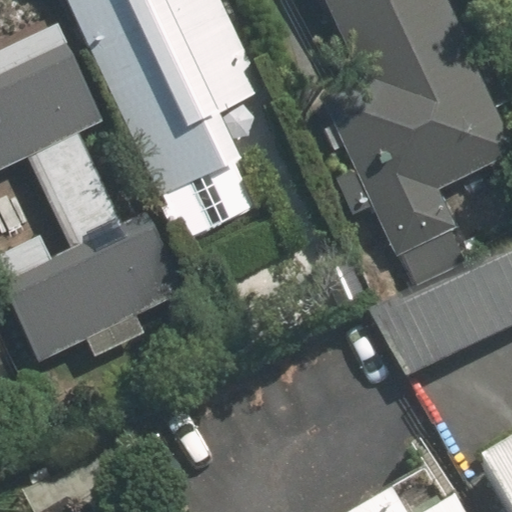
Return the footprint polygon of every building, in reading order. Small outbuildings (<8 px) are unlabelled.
[(222,0),(67,0),(184,251),(260,216),(214,117),(266,93),(222,0)] [(511,142),(446,0),(313,0),(357,95),(321,112),(401,285),(460,258),(428,189),(511,151),(511,142)] [(0,177),(22,167),(59,247),(0,273),(0,313),(29,376),(106,341),(113,355),(151,338),(140,313),(181,294),(146,215),(123,225),(78,126),(93,119),(50,24),(0,47),(0,177)] [(511,246),(375,310),(409,380),(511,331),(511,246)] [(511,511),(511,459),(486,474),(508,511),(511,511)] [(459,511),(457,511),(407,511),(398,496),(369,511),(459,511)]
